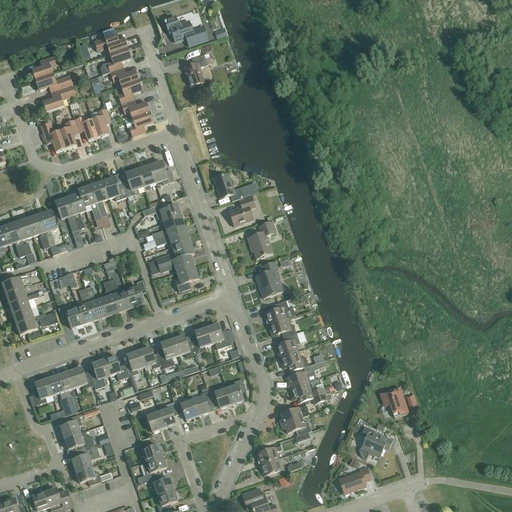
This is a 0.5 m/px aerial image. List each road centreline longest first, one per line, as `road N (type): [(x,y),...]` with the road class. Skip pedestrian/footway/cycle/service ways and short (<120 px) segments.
road 1 (unclassified): [(172,132),(69,168),(39,164),(4,78)]
road 2 (residential): [(16,370),(233,296)]
road 3 (residential): [(233,296),(172,132)]
road 4 (residential): [(0,489),(58,468),(45,432),(33,428),(16,370)]
road 5 (residential): [(204,511),(178,439),(259,412)]
road 6 (residential): [(259,412),(264,391),(233,296)]
